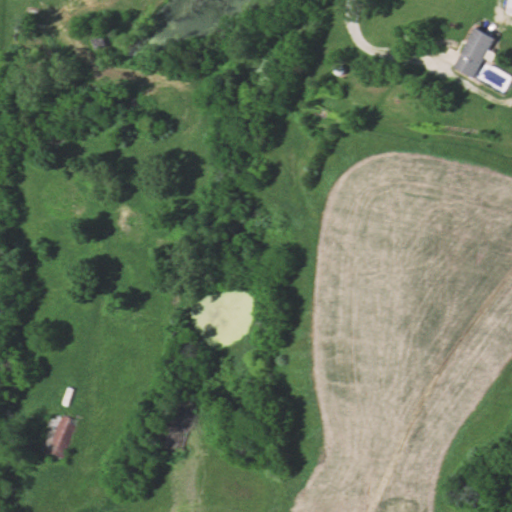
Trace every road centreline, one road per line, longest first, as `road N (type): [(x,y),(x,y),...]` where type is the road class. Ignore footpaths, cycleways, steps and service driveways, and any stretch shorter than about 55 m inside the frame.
road 1 (residential): [(71,0),(61,28),(93,65),(122,78),(180,82),(194,93),(197,123),(143,170),(121,204),(90,322),(60,395),(39,416),(29,511)]
road 2 (residential): [(165,511),(228,504),(340,511)]
